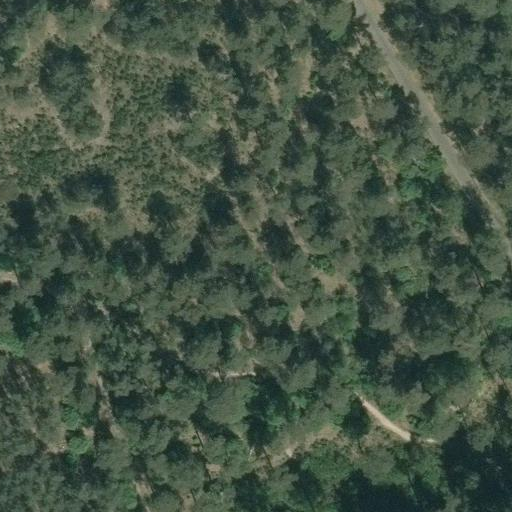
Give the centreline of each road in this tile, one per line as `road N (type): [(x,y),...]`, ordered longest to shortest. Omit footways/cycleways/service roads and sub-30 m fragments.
road 1 (unknown): [(73,316),(204,390),(391,441),(511,492)]
road 2 (unclassified): [(511,251),(355,0)]
